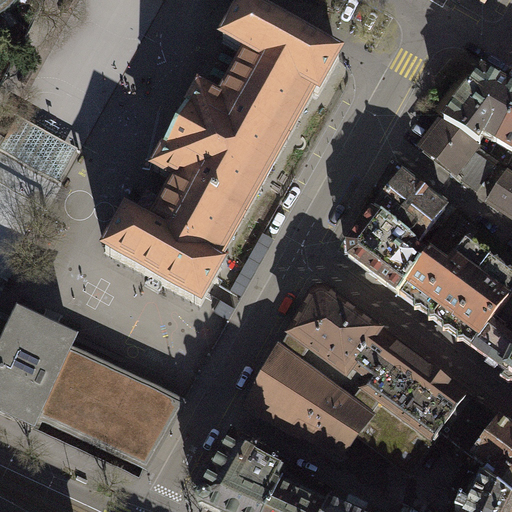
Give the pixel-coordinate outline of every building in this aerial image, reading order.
[(0,0),(0,20),(3,19),(10,15),(18,7),(21,0),(0,0)] [(244,6),(223,44),(246,58),(221,103),(200,90),(154,172),(175,184),(150,229),(126,217),(105,254),(201,308),(222,270),(217,267),(315,95),(319,98),(340,60),(244,6)] [(496,143),(511,117),(511,90),(501,84),(478,73),(462,95),(443,122),(475,145),(482,135),(496,143)] [(22,116),(2,151),(62,183),(81,148),(22,116)] [(511,117),(496,143),(511,152),(511,117)] [(443,122),(423,148),(455,172),(475,145),(443,122)] [(488,182),(498,166),(477,153),(467,170),(488,182)] [(511,178),(507,175),(488,205),(511,220),(511,178)] [(372,213),(417,246),(444,209),(400,176),(385,195),(372,213)] [(417,246),(372,213),(347,244),(349,260),(398,294),(428,255),(417,246)] [(469,349),(491,322),(511,295),(511,273),(510,271),(505,272),(497,260),(492,261),(483,251),(479,252),(467,238),(445,268),(428,255),(398,294),(469,349)] [(348,365),(352,368),(379,333),(327,296),(320,294),(312,297),(302,312),(289,336),(343,373),(348,365)] [(14,328),(0,321),(0,414),(33,430),(37,421),(146,470),(183,406),(68,353),(73,344),(19,319),(14,328)] [(511,338),(491,322),(469,349),(511,380),(511,338)] [(423,365),(379,333),(352,368),(370,381),(363,391),(379,402),(355,437),(409,475),(441,432),(466,398),(423,365)] [(343,373),(289,336),(250,408),(340,458),(355,437),(379,402),(363,391),(370,381),(352,368),(348,365),(343,373)] [(511,433),(509,431),(466,398),(441,432),(487,471),(482,479),(511,502),(511,433)] [(209,511),(265,511),(278,485),(273,483),(278,474),(271,470),(274,464),(231,440),(199,495),(205,510),(209,511)] [(511,511),(511,502),(482,479),(466,511),(511,511)] [(324,511),(326,508),(278,485),(265,511),(324,511)]
